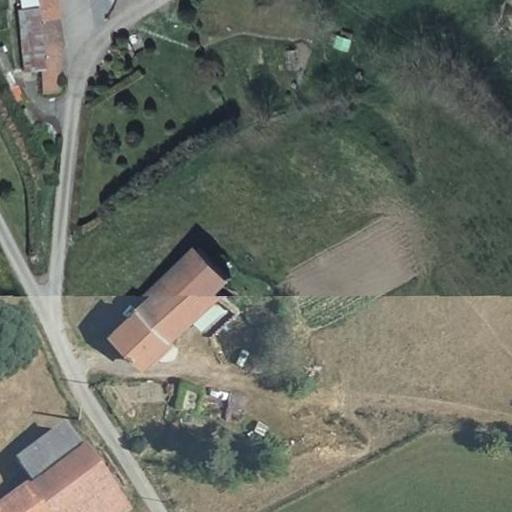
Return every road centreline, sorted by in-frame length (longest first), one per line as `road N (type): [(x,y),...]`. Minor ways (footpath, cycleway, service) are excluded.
road 1 (track): [(51,320),(76,90),(167,0)]
road 2 (unclassified): [(162,511),(93,410),(0,223)]
